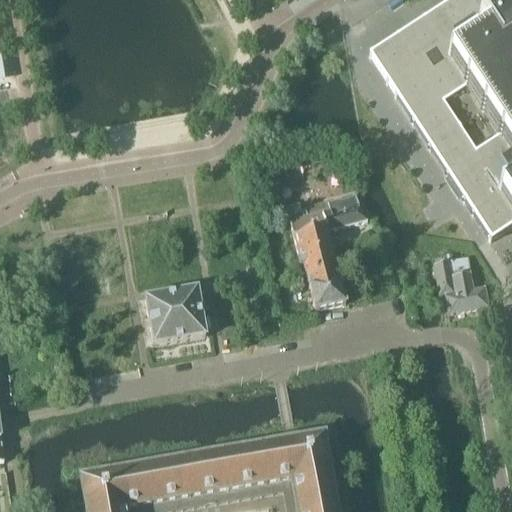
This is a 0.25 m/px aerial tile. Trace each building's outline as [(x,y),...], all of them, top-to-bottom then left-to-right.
[(511,0),(458,0),(368,59),(454,190),(482,234),(490,245),(511,230),(511,0)] [(289,229),(299,269),(301,268),(310,300),(309,300),(310,302),(311,302),(314,313),(344,307),(330,254),(333,254),(328,234),(366,224),(359,210),(355,198),(341,203),(340,202),(327,205),(327,206),(304,212),(305,213),(299,215),(298,207),(285,210),(290,229),(289,229)] [(453,264),(452,257),(443,258),(445,266),(453,264)] [(445,266),(433,268),(437,291),(438,300),(444,299),(447,318),(448,318),(487,311),(483,290),(476,291),(475,284),(471,285),(467,262),(453,264),(445,266)] [(204,340),(196,293),(144,302),(152,349),(204,340)] [(79,478),(84,511),(337,511),(324,436),(311,439),(307,439),(296,441),(289,442),(285,443),(196,459),(118,472),(79,478)]
